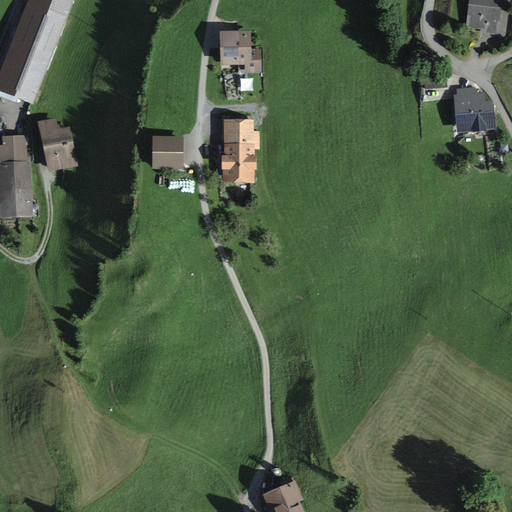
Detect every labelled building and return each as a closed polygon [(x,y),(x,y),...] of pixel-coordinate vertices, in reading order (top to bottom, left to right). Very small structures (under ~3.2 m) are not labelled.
[(473,0),(470,24),(486,26),(486,30),(495,31),(498,0),(473,0)] [(246,35),(225,35),(226,61),(247,60),(246,35)] [(18,40),(0,87),(0,88),(32,101),(51,53),(18,40)] [(425,77),(426,88),(447,87),(447,76),(425,77)] [(459,98),(462,127),(485,125),(485,122),(488,121),(489,128),(494,127),(492,103),(482,104),(482,96),(459,98)] [(229,133),(228,178),(251,179),(251,146),(259,147),(259,133),(251,133),(252,117),(225,117),(224,133),(229,133)] [(44,132),(52,166),(64,164),(65,167),(76,165),(67,131),(60,133),(59,129),(55,130),(53,122),(39,125),(41,133),(44,132)] [(0,166),(3,166),(5,212),(27,211),(26,185),(31,185),(30,165),(25,165),(24,137),(2,138),(3,147),(0,147),(0,166)] [(180,141),(156,141),(156,165),(180,165),(180,141)] [(295,485),(272,494),(280,511),(299,511),(295,502),(302,499),(295,485)] [(472,494),(476,511),(486,511),(493,510),(488,490),(472,494)]
